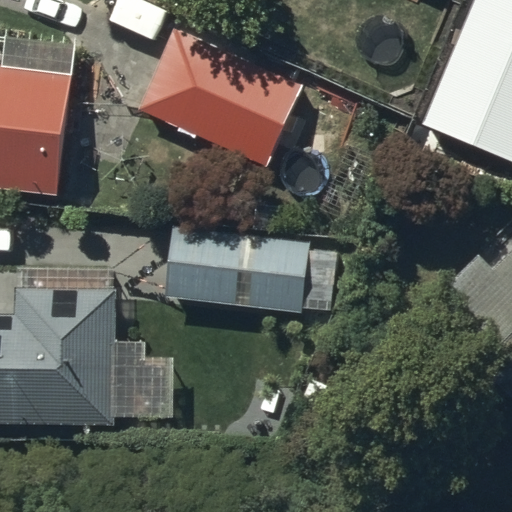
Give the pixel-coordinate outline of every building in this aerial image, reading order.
[(252,60),(179,27),(144,103),(217,137),(252,60)] [(511,131),(511,67),(452,45),(417,139),(498,169),(511,131)] [(0,182),(53,189),(68,70),(0,61),(0,182)] [(326,242),(175,225),(168,290),(319,308),(326,242)] [(511,245),(455,300),(511,358),(511,245)] [(0,409),(107,412),(109,284),(21,283),(20,313),(0,312),(0,409)]
